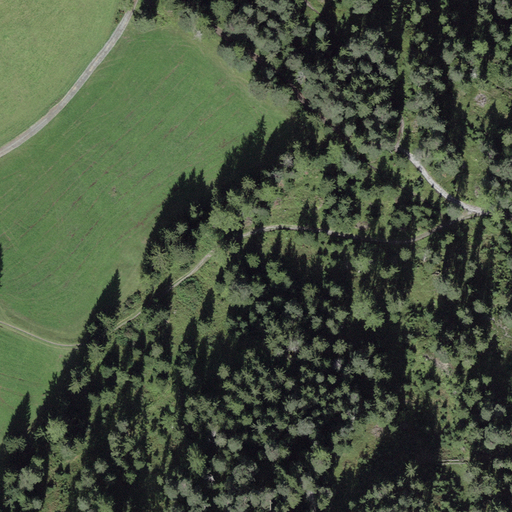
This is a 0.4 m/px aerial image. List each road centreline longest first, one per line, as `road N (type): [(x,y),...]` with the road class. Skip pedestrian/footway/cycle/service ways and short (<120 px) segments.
road 1 (track): [(0,325),(55,344),(85,343),(135,314),(218,244),(251,231),(276,226),(407,241),(482,211)]
road 2 (track): [(0,155),(50,116),(133,0)]
